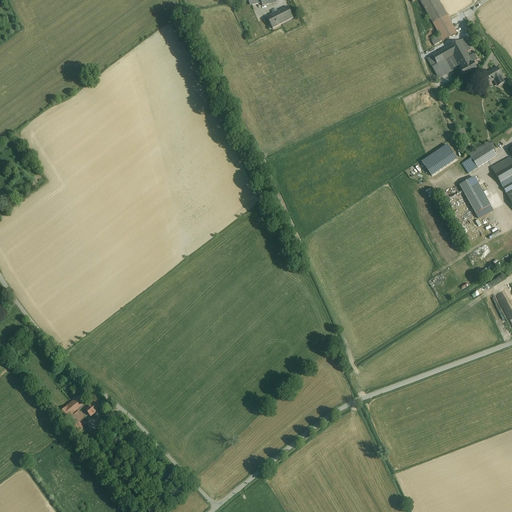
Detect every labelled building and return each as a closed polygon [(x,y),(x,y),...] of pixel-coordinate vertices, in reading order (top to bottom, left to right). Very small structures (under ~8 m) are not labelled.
[(447,16),(438,0),(419,0),(433,24),(440,36),(440,37),(446,34),(438,20),(447,16)] [(287,7),(267,17),(273,29),(293,19),(287,7)] [(437,38),(431,41),(434,46),(440,43),(437,38)] [(460,40),(436,54),(441,63),(443,67),(448,64),(446,61),(453,57),(460,70),(473,63),(469,57),(463,45),(460,40)] [(436,54),(432,56),(437,65),(441,63),(436,54)] [(460,70),(460,71),(460,70),(463,77),(477,69),(473,63),(460,70)] [(497,68),(493,70),(493,71),(489,73),(485,75),(489,83),(494,80),(497,86),(504,82),(501,76),(502,76),(497,68)] [(447,145),(422,162),(431,176),(457,159),(447,145)] [(490,146),(471,159),(477,168),(490,160),(486,155),(493,150),(490,146)] [(493,150),(486,155),(490,160),(496,156),(493,151),(493,150)] [(510,157),(501,163),(504,168),(511,163),(511,160),(510,158),(510,157)] [(471,159),(462,165),(468,174),(477,168),(471,159)] [(501,163),(491,168),(494,174),(504,168),(501,163)] [(511,163),(504,168),(494,174),(501,185),(510,179),(511,178),(511,163)] [(488,207),(472,179),(460,186),(475,214),(488,207)] [(511,182),(510,179),(501,185),(503,188),(502,188),(506,193),(511,189),(511,182)] [(488,207),(475,214),(478,219),(493,211),(490,206),(488,207)] [(509,299),(511,296),(511,293),(507,285),(503,288),(509,299)] [(80,397),(72,403),(78,410),(81,408),(86,403),(80,397)] [(90,404),(88,406),(89,407),(85,410),(91,416),(94,414),(98,411),(102,408),(96,401),(91,405),(90,404)] [(85,431),(67,407),(58,414),(77,437),(85,431)]
